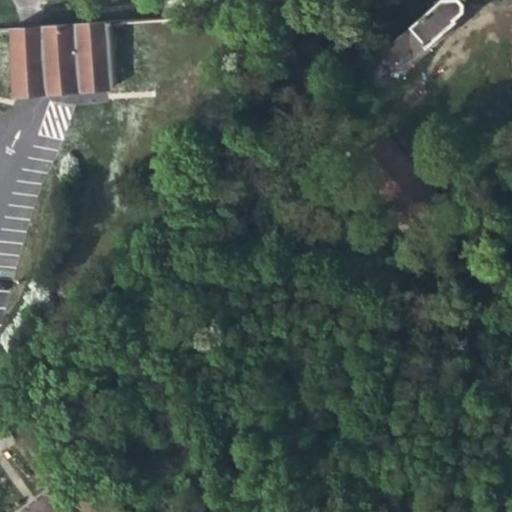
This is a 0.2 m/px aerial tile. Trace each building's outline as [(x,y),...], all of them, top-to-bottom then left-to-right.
[(466,1),(465,0),(438,0),(384,48),(393,60),(411,45),(416,50),(425,42),(429,44),(447,28),(457,19),(457,16),(465,9),(466,1)] [(68,21),(43,22),(48,89),(118,84),(113,18),(68,21)] [(43,22),(11,24),(15,91),(48,89),(43,22)] [(399,210),(390,219),(400,230),(441,194),(388,135),(358,162),(399,210)] [(59,511),(45,491),(13,511),(59,511)]
